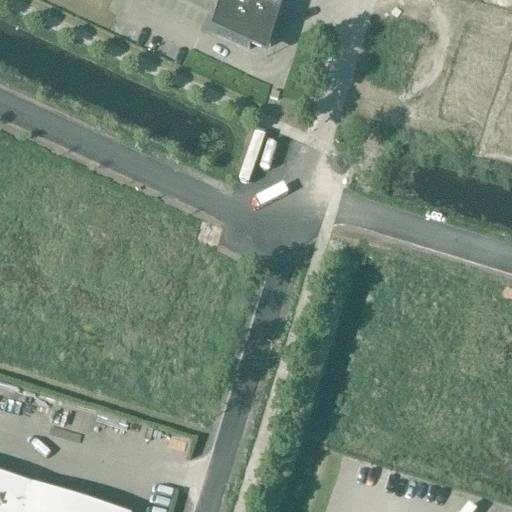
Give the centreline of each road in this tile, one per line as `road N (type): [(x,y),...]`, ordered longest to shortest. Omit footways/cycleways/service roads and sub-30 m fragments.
road 1 (unclassified): [(0,103),(290,237)]
road 2 (unclassified): [(290,237),(205,511)]
road 3 (unknown): [(215,480),(0,425)]
road 4 (unclassified): [(301,190),(511,259)]
road 5 (unclassified): [(360,0),(301,190)]
